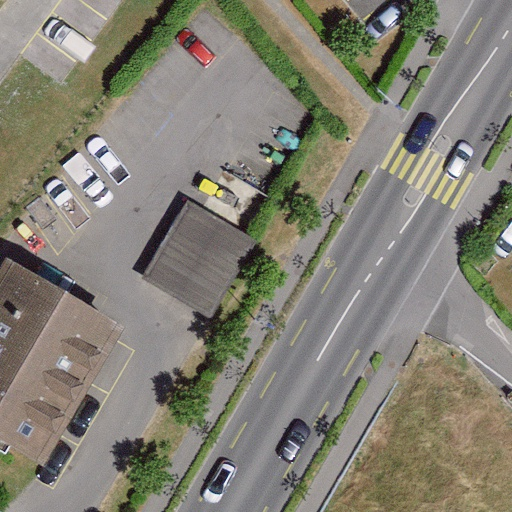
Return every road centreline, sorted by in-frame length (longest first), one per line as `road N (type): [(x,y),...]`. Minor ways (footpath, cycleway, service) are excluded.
road 1 (primary): [(229,511),(374,262)]
road 2 (primary): [(374,262),(511,19)]
road 3 (residential): [(511,377),(444,301),(374,262)]
